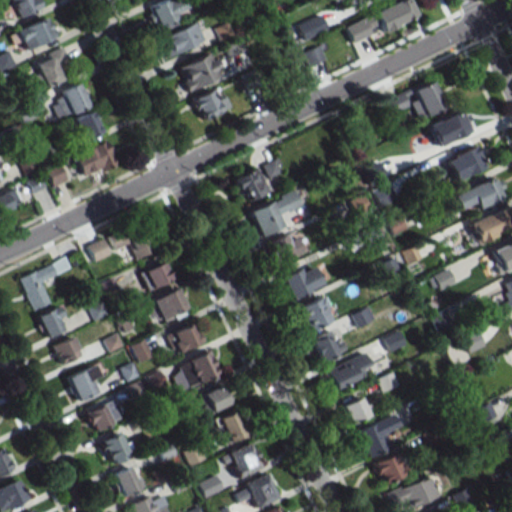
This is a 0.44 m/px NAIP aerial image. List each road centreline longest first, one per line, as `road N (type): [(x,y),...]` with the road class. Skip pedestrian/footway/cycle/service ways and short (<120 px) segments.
road 1 (tertiary): [(0,253),(511,3)]
road 2 (residential): [(332,511),(85,0)]
road 3 (residential): [(0,355),(75,511)]
